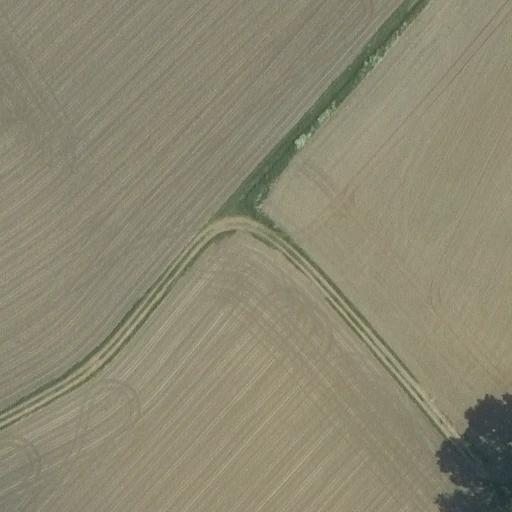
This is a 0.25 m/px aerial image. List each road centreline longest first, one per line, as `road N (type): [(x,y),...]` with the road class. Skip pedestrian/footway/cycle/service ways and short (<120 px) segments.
road 1 (track): [(494,480),(287,232),(216,214)]
road 2 (track): [(216,214),(115,344),(0,419)]
road 3 (track): [(216,214),(407,0)]
